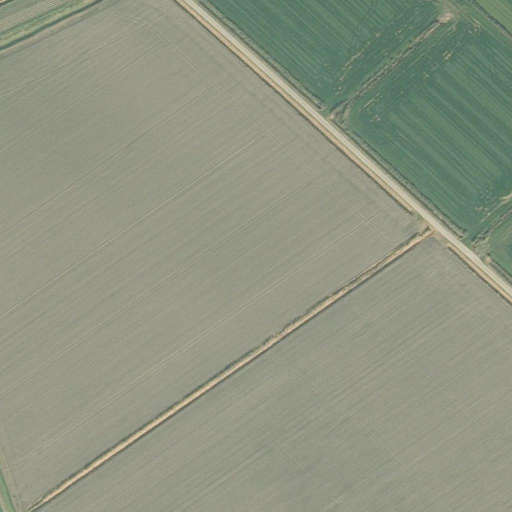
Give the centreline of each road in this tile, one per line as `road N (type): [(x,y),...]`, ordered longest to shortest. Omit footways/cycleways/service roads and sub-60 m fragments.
road 1 (unclassified): [(511,298),(185,0)]
road 2 (track): [(0,59),(119,0)]
